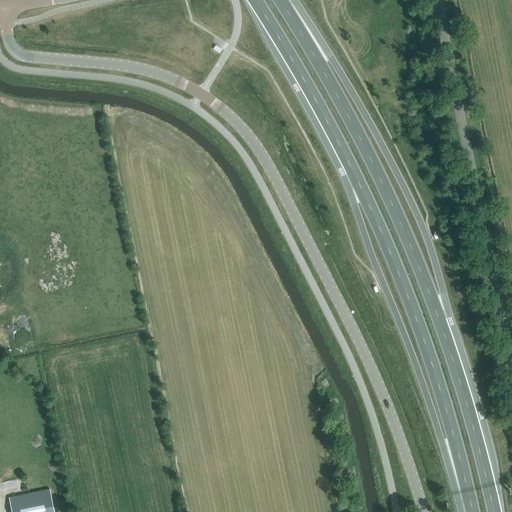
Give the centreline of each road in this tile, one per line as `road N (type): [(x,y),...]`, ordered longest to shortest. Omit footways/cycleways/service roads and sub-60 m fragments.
road 1 (unclassified): [(5,5),(20,54),(132,67),(175,81),(220,109),(264,155),(365,354),(423,511)]
road 2 (trunk): [(254,0),(325,119),(390,254),(439,389),(471,511)]
road 3 (trunk): [(494,511),(459,380),(401,225),(279,0)]
road 4 (unclassified): [(511,368),(437,0)]
